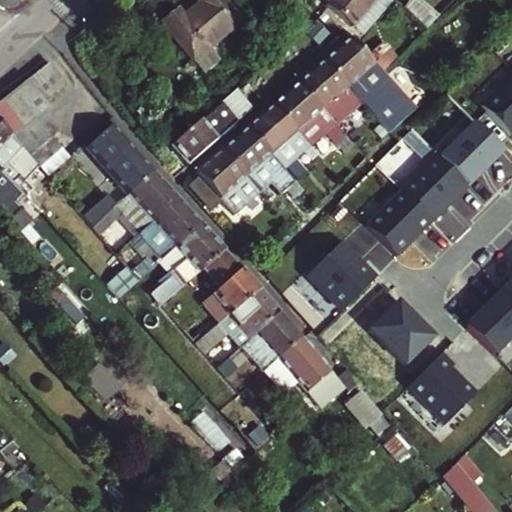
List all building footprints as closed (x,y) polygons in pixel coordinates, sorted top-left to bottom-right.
[(163,25),(192,63),(241,25),(220,0),(198,0),(202,5),(185,18),(180,11),(163,25)] [(349,27),(372,0),(329,0),(325,5),(349,27)] [(415,0),(412,0),(403,11),(425,30),(437,17),(415,0)] [(349,38),(324,61),(362,105),(390,138),(416,113),(383,76),(373,65),(349,38)] [(383,76),(398,60),(388,50),(373,65),(383,76)] [(324,61),(298,84),(321,110),(333,99),(332,98),(336,96),(352,114),(362,105),(324,61)] [(48,64),(38,72),(54,93),(65,84),(48,64)] [(38,72),(28,81),(44,101),(54,93),(38,72)] [(511,76),(481,105),(511,137),(511,135),(511,76)] [(28,81),(16,90),(34,118),(36,117),(48,107),(44,101),(28,81)] [(298,84),(273,106),(307,146),(322,132),(331,144),(342,134),(337,128),(325,115),(321,110),(298,84)] [(16,90),(2,101),(24,127),(34,118),(16,90)] [(2,101),(0,103),(0,125),(11,136),(24,127),(2,101)] [(220,104),(170,148),(188,168),(216,144),(238,125),(220,104)] [(307,146),(273,106),(248,129),(292,179),(303,169),(293,157),(307,146)] [(336,106),(325,115),(337,128),(347,119),(336,106)] [(36,117),(34,118),(24,127),(11,136),(21,148),(44,127),(36,117)] [(501,151),(474,124),(438,159),(466,188),(478,176),(477,175),(501,151)] [(0,170),(20,188),(28,196),(34,190),(26,181),(39,169),(36,165),(28,156),(21,148),(11,136),(0,125),(0,170)] [(154,173),(113,126),(86,149),(128,196),(154,173)] [(50,136),(44,127),(21,148),(28,156),(50,136)] [(292,179),(248,129),(222,151),(259,193),(272,181),(283,191),(294,181),(292,179)] [(57,147),(50,136),(28,156),(36,165),(57,147)] [(66,158),(57,147),(36,165),(39,169),(45,176),(66,158)] [(212,211),(222,202),(234,216),(259,193),(222,151),(196,174),(199,177),(189,186),(212,211)] [(466,188),(438,159),(432,153),(396,188),(399,192),(430,223),(431,224),(467,188),(466,188)] [(91,228),(97,236),(116,220),(128,234),(132,239),(177,199),(154,173),(128,196),(114,208),(91,228)] [(394,258),(430,223),(399,192),(363,227),(394,258)] [(107,199),(83,219),(91,228),(114,208),(107,199)] [(177,199),(132,239),(119,251),(128,261),(148,244),(163,260),(175,249),(202,225),(177,199)] [(202,225),(175,249),(186,260),(172,272),(177,278),(173,282),(167,274),(149,291),(161,306),(204,267),(224,250),(202,225)] [(304,276),(339,312),(373,279),(338,243),(304,276)] [(224,250),(204,267),(222,286),(207,298),(213,305),(183,331),(197,347),(202,343),(260,291),(231,257),(224,250)] [(497,292),(511,306),(511,275),(496,291),(497,292)] [(273,305),(260,291),(202,343),(207,349),(234,325),(246,338),(252,333),(277,310),(273,305)] [(462,328),(490,356),(511,333),(511,306),(497,292),(485,303),(486,304),(462,328)] [(430,338),(395,302),(366,331),(401,366),(430,338)] [(252,333),(246,338),(243,341),(267,369),(276,360),(301,339),(277,310),(252,333)] [(343,390),(301,339),(276,360),(319,410),(343,390)] [(451,366),(439,354),(404,388),(442,426),(473,395),(448,369),(451,366)] [(236,380),(245,389),(262,374),(252,362),(238,373),(241,377),(236,380)] [(108,399),(122,385),(101,364),(86,377),(108,399)] [(377,439),(393,427),(365,389),(349,401),(377,439)] [(308,408),(303,413),(308,420),(314,415),(308,408)]
